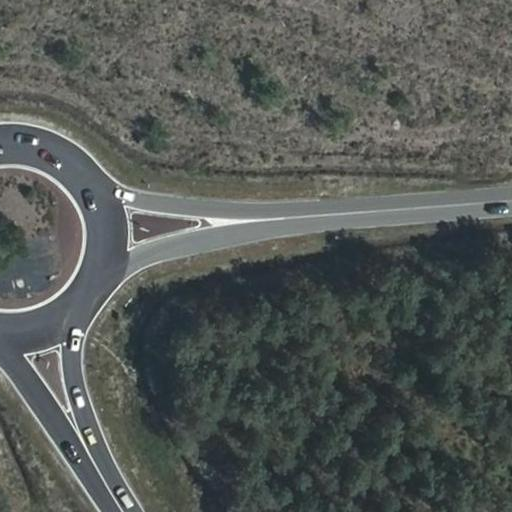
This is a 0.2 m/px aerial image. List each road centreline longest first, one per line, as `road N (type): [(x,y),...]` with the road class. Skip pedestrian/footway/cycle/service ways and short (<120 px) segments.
road 1 (secondary): [(106,283),(153,252),(327,218)]
road 2 (secondary): [(327,218),(229,211),(101,187)]
road 3 (secondary): [(327,218),(511,206)]
road 4 (secondary): [(106,486),(74,360),(88,308)]
road 5 (secondary): [(0,351),(106,486)]
